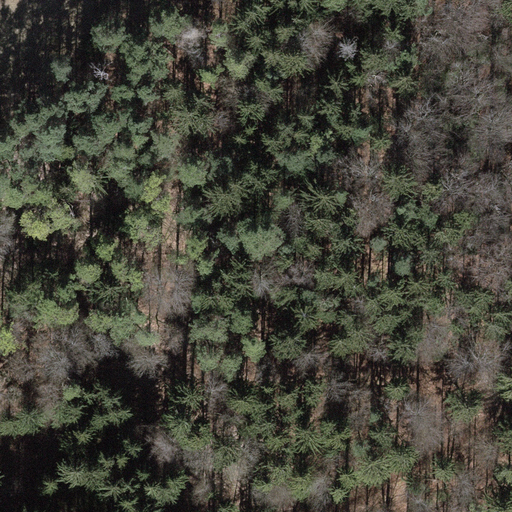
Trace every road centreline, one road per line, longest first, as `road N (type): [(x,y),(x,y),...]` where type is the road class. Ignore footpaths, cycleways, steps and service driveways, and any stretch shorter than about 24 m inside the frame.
road 1 (track): [(511,360),(159,367),(0,407)]
road 2 (track): [(511,405),(322,511)]
